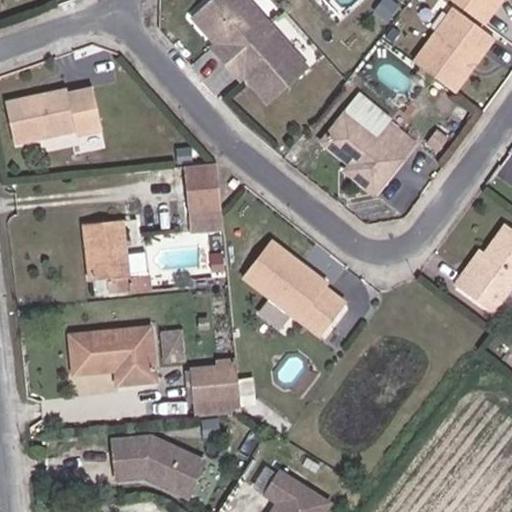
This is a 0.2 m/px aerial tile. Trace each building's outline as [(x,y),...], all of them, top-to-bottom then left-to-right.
[(271,108),(309,71),(241,0),(218,0),(192,25),(221,54),(217,61),(239,82),(243,79),(271,108)] [(455,0),(484,21),(499,0),(455,0)] [(411,59),(451,90),(489,37),(449,5),(411,59)] [(67,132),(62,90),(0,99),(7,141),(67,132)] [(393,128),(356,101),(347,113),(383,140),(393,128)] [(376,193),(415,143),(393,128),(383,140),(347,113),(324,143),(353,163),(348,174),(376,193)] [(210,226),(208,212),(203,161),(173,163),(180,230),(210,226)] [(112,277),(105,215),(70,218),(77,281),(95,279),(97,292),(118,290),(118,293),(139,291),(137,274),(112,277)] [(501,310),(511,294),(511,225),(483,265),(475,265),(464,281),(501,310)] [(323,283),(327,276),(267,232),(233,279),(260,300),(250,313),(271,330),(282,317),(311,339),(343,298),(323,283)] [(141,329),(61,337),(65,375),(100,371),(100,367),(107,366),(107,370),(109,385),(146,381),(141,329)] [(154,335),(156,360),(174,358),(171,334),(154,335)] [(187,374),(191,417),(232,413),(226,360),(210,361),(210,371),(187,374)] [(152,438),(114,442),(118,488),(163,484),(168,486),(166,492),(188,502),(205,465),(152,438)] [(316,511),(325,495),(272,468),(259,492),(272,499),(265,511),(316,511)]
